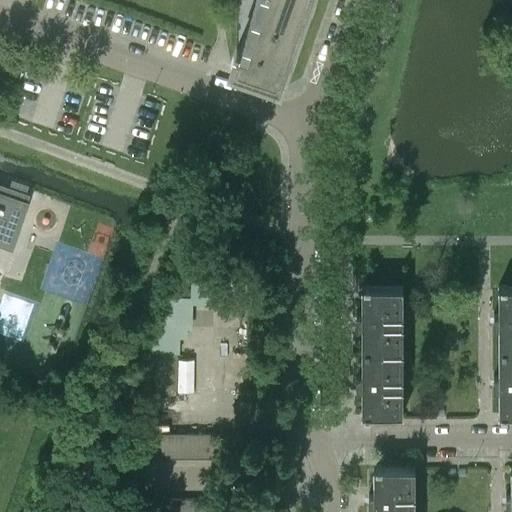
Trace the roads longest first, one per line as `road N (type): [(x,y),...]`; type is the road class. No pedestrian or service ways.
road 1 (residential): [(321,446),(299,406),(299,122)]
road 2 (residential): [(299,122),(0,18)]
road 3 (residential): [(511,441),(321,446)]
road 4 (residential): [(299,122),(345,0)]
